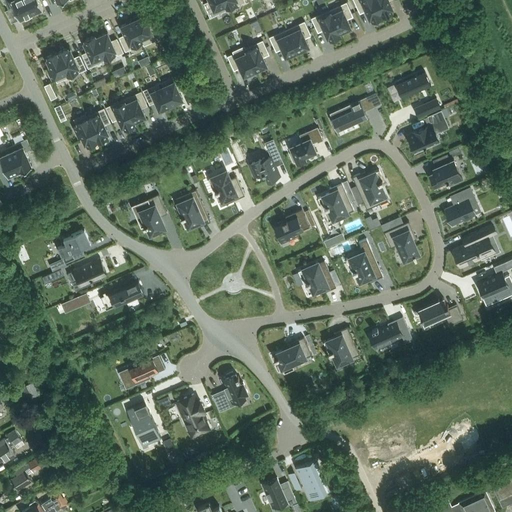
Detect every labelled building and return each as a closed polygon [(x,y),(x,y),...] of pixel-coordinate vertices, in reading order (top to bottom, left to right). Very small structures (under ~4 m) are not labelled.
[(32,14),(25,0),(4,0),(8,9),(14,7),(20,19),(24,17),(25,19),(32,16),(31,14),(32,14)] [(25,0),(32,14),(43,8),(39,0),(25,0)] [(228,9),(223,0),(209,0),(211,3),(205,6),(210,17),(228,9)] [(223,0),(228,9),(245,1),(244,0),(223,0)] [(382,16),(375,0),(353,0),(359,10),(364,8),(369,19),(371,18),(372,20),(382,16)] [(375,0),(382,16),(382,15),(382,16),(393,11),(391,9),(393,8),(389,0),(375,0)] [(340,32),(351,27),(346,16),(352,13),(347,2),(329,10),(339,33),(340,32)] [(339,33),(329,10),(311,18),(317,29),(322,27),(327,38),(329,37),(330,39),(341,34),(340,32),(339,33)] [(148,27),(143,16),(131,21),(140,39),(141,44),(142,46),(154,41),(153,38),(159,36),(154,24),(148,27)] [(119,40),(124,52),(141,44),(140,39),(131,21),(119,26),(124,37),(119,40)] [(287,29),(297,51),(297,52),(299,51),(299,52),(307,49),(307,47),(308,47),(308,46),(309,46),(304,35),(310,32),(305,21),(287,29)] [(297,51),(287,29),(269,37),(275,48),(281,46),(286,57),(297,51)] [(113,43),(108,32),(96,37),(105,58),(117,53),(118,55),(124,52),(118,40),(113,43)] [(81,57),(87,69),(104,61),(94,38),(82,43),(87,54),(81,57)] [(255,70),(256,70),(257,70),(257,72),(266,68),(265,66),(267,65),(262,54),(268,51),(263,40),(246,47),(245,48),(255,70)] [(245,48),(246,47),(245,45),(232,51),(233,53),(228,56),(233,67),(239,65),(244,76),(255,70),(245,48)] [(74,60),(69,49),(57,55),(65,73),(67,77),(85,69),(80,58),(74,60)] [(55,83),(67,77),(65,73),(57,55),(45,60),(49,68),(46,69),(50,80),(53,79),(55,83)] [(117,69),(112,71),(115,77),(120,75),(117,69)] [(432,85),(425,70),(400,81),(407,96),(432,85)] [(182,86),(177,74),(159,82),(161,87),(169,105),(181,100),(176,89),(182,86)] [(103,77),(92,82),(95,87),(106,83),(103,77)] [(153,100),(158,111),(169,105),(161,87),(159,82),(141,90),(147,102),(153,100)] [(48,83),(43,86),(49,100),(55,97),(48,83)] [(122,99),(124,104),(132,122),(144,117),(139,106),(145,103),(140,91),(134,94),(122,99)] [(376,92),(371,94),(376,106),(382,104),(376,92)] [(441,107),(437,97),(424,102),(428,112),(441,107)] [(124,104),(122,99),(104,107),(110,119),(115,116),(120,127),(132,122),(124,104)] [(360,99),(329,113),(332,119),(337,130),(368,117),(360,99)] [(60,122),(65,119),(59,105),(53,107),(60,122)] [(108,120),(102,108),(85,116),(87,121),(95,139),(107,134),(102,123),(108,120)] [(433,114),(437,122),(408,134),(414,147),(415,149),(424,146),(425,148),(427,147),(426,145),(438,139),(435,132),(440,130),(442,129),(449,126),(442,109),(433,113),(433,114)] [(72,127),(77,138),(80,137),(83,144),(95,139),(87,121),(85,116),(84,113),(72,119),(76,126),(72,127)] [(323,140),(318,126),(312,129),(315,135),(290,146),(293,152),(290,153),(294,161),(296,160),(297,162),(306,158),(305,156),(316,151),(313,143),(317,141),(318,142),(323,140)] [(27,138),(9,146),(20,170),(32,165),(26,152),(32,149),(27,138)] [(273,139),(265,143),(271,155),(278,151),(273,139)] [(20,170),(9,146),(0,150),(0,163),(2,162),(8,176),(11,175),(12,176),(19,173),(19,171),(20,170)] [(434,159),(433,160),(436,166),(434,167),(435,171),(430,173),(435,185),(447,180),(447,181),(449,181),(450,184),(463,179),(454,159),(450,160),(447,153),(447,154),(447,155),(434,161),(434,159)] [(265,157),(249,164),(254,176),(263,172),(263,173),(265,173),(268,181),(280,175),(272,156),(265,159),(265,157)] [(367,209),(370,207),(375,205),(373,200),(385,194),(382,187),(380,182),(383,181),(383,180),(384,180),(379,169),(362,177),(360,173),(353,176),(356,183),(367,209)] [(213,177),(218,189),(215,190),(216,191),(215,191),(219,202),(236,194),(238,198),(246,195),(237,176),(231,179),(227,171),(213,177)] [(323,209),(328,206),(333,218),(354,209),(342,182),(334,185),(336,189),(318,197),(323,209)] [(453,194),(458,203),(445,208),(452,224),(464,218),(465,220),(472,217),(471,215),(475,213),(472,206),(478,204),(470,186),(453,194)] [(192,196),(179,202),(184,215),(181,216),(181,217),(180,217),(185,228),(203,220),(204,224),(211,221),(197,189),(190,192),(192,196)] [(135,212),(141,226),(141,227),(144,226),(144,227),(147,225),(151,233),(165,227),(159,213),(166,210),(160,197),(159,193),(155,195),(141,201),(144,208),(135,212)] [(295,237),(293,233),(305,228),(310,226),(302,208),(301,209),(290,214),(291,217),(287,219),(287,218),(282,220),(282,221),(274,225),(276,229),(280,239),(282,243),(295,237)] [(365,217),(370,228),(375,226),(371,215),(365,217)] [(388,240),(395,237),(404,259),(414,255),(415,258),(417,257),(416,254),(419,253),(413,239),(411,235),(415,234),(409,222),(409,220),(404,223),(400,215),(381,224),(384,231),(385,233),(388,240)] [(464,237),(467,244),(454,250),(461,265),(480,256),(478,252),(480,251),(480,250),(487,247),(489,252),(494,250),(487,235),(495,232),(492,224),(464,237)] [(59,246),(63,255),(68,253),(68,254),(91,244),(91,242),(85,228),(72,234),(69,235),(71,241),(59,246)] [(331,246),(349,238),(346,231),(327,239),(331,246)] [(363,251),(350,257),(355,269),(353,270),(353,271),(352,271),(357,282),(374,274),(375,278),(382,275),(383,275),(367,238),(359,241),(363,251)] [(67,261),(65,256),(52,261),(55,269),(62,266),(61,263),(67,261)] [(100,257),(74,269),(74,270),(68,273),(70,278),(77,275),(80,283),(92,278),(92,279),(94,278),(93,277),(106,272),(100,257)] [(511,266),(511,257),(503,262),(503,263),(506,269),(511,266)] [(318,261),(316,262),(304,268),(309,280),(306,281),(306,282),(304,283),(309,294),(320,289),(327,285),(329,289),(335,287),(336,286),(324,259),(318,261)] [(477,282),(483,295),(486,301),(487,303),(490,302),(490,303),(508,295),(504,286),(508,284),(505,277),(510,275),(509,274),(505,276),(503,271),(503,270),(477,282)] [(46,283),(56,278),(53,272),(43,276),(46,283)] [(100,297),(108,294),(113,306),(143,293),(137,280),(99,297),(100,297)] [(77,297),(68,300),(71,307),(80,303),(77,297)] [(421,317),(422,317),(425,324),(444,315),(449,325),(463,319),(457,305),(449,309),(447,305),(448,305),(448,303),(447,304),(444,297),(418,309),(421,315),(420,316),(421,317)] [(403,315),(402,316),(403,317),(389,323),(388,322),(388,324),(378,328),(378,327),(372,329),(373,330),(369,332),(373,340),(376,347),(410,332),(403,315)] [(338,363),(360,354),(348,326),(339,330),(334,332),(336,336),(324,341),(328,352),(329,351),(330,352),(332,351),(338,363)] [(277,356),(274,357),(275,359),(278,358),(282,367),(312,354),(308,346),(304,336),(303,337),(292,342),(293,345),(276,353),(277,356)] [(31,361),(40,355),(35,346),(25,351),(31,361)] [(144,360),(119,371),(123,381),(128,379),(130,384),(149,375),(150,376),(148,377),(149,378),(151,377),(150,375),(159,371),(166,368),(159,353),(153,356),(144,360)] [(232,402),(246,396),(245,394),(248,392),(243,382),(240,383),(238,378),(239,378),(238,375),(237,375),(235,372),(233,373),(233,371),(226,374),(227,376),(221,378),(226,389),(216,393),(221,404),(231,400),(232,402)] [(19,388),(25,401),(40,394),(34,381),(19,388)] [(194,393),(177,400),(190,429),(192,436),(208,429),(209,429),(203,413),(206,412),(202,403),(199,405),(194,393)] [(168,395),(158,400),(162,408),(172,403),(168,395)] [(147,411),(143,402),(127,409),(134,424),(137,423),(141,432),(138,433),(143,445),(162,437),(150,410),(147,411)] [(8,433),(9,436),(5,438),(5,437),(0,440),(0,460),(4,458),(6,461),(16,454),(10,446),(14,443),(23,438),(17,428),(8,433)] [(39,437),(30,443),(34,450),(44,443),(39,437)] [(17,474),(10,478),(17,489),(23,486),(24,489),(34,482),(29,474),(46,464),(41,454),(28,462),(25,464),(24,462),(19,466),(20,468),(15,471),(17,474)] [(330,489),(316,457),(296,466),(306,489),(317,484),(321,493),(330,489)] [(511,468),(489,479),(502,506),(511,501),(511,468)] [(289,485),(282,488),(277,477),(263,483),(273,506),(286,500),(288,503),(295,500),(289,485)] [(302,486),(299,479),(293,482),(296,489),(302,486)] [(451,505),(448,498),(417,511),(488,511),(494,509),(485,489),(451,505)] [(53,506),(58,503),(60,506),(67,502),(59,491),(54,494),(55,497),(52,499),(51,497),(40,504),(38,501),(37,502),(35,500),(30,503),(30,506),(22,511),(43,511),(53,506)] [(222,511),(219,505),(212,508),(210,502),(198,507),(199,511),(222,511)] [(53,506),(43,511),(56,511),(57,511),(61,508),(60,506),(58,503),(53,506)]
